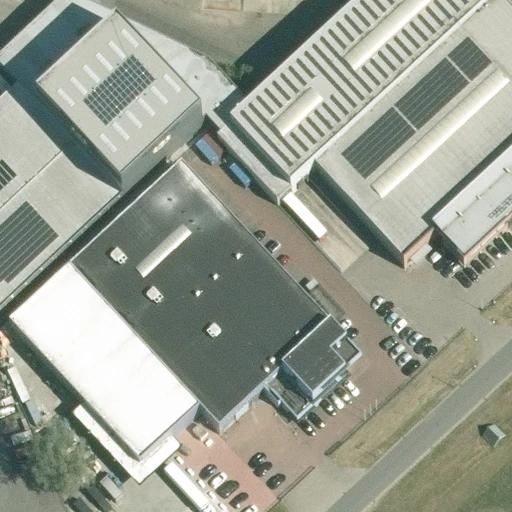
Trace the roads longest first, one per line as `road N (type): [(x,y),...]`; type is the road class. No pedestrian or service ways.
road 1 (unknown): [(293,463),(381,386),(389,342),(354,293),(201,137)]
road 2 (unclassified): [(511,357),(344,511)]
